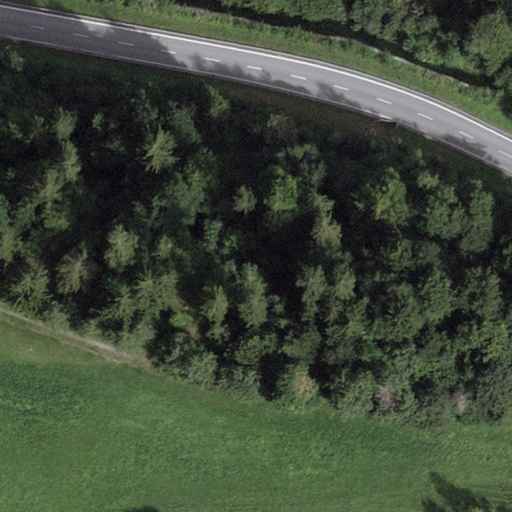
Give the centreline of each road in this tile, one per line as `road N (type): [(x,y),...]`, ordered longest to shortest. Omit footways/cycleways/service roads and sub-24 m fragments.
road 1 (tertiary): [(0,23),(197,56),(380,100),(511,159)]
road 2 (track): [(0,317),(159,371)]
